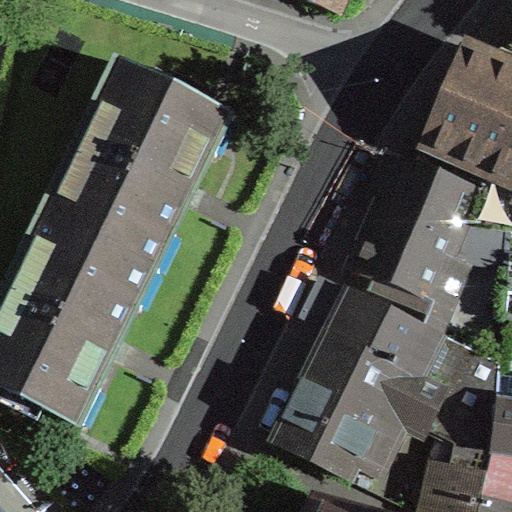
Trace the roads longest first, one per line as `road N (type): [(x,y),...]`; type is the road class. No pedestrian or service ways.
road 1 (residential): [(142,511),(190,442),(377,68)]
road 2 (residential): [(179,0),(377,68)]
